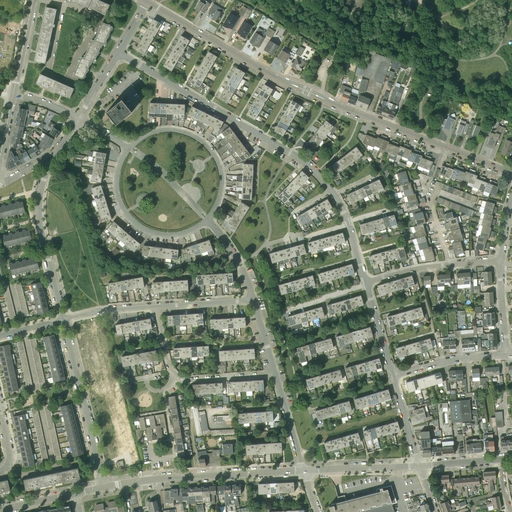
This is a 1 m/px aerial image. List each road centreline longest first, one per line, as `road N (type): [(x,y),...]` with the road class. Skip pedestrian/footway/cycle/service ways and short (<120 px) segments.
road 1 (tertiary): [(511,173),(283,81),(147,1)]
road 2 (residential): [(365,282),(343,212),(318,173),(119,51)]
road 3 (residential): [(104,487),(63,318)]
road 4 (residential): [(134,482),(302,471)]
road 5 (residential): [(208,217),(179,234),(155,233),(130,218),(116,183),(129,147)]
road 6 (residential): [(208,217),(221,174),(204,143),(166,130),(129,147)]
road 7 (residential): [(63,318),(39,221),(48,167)]
